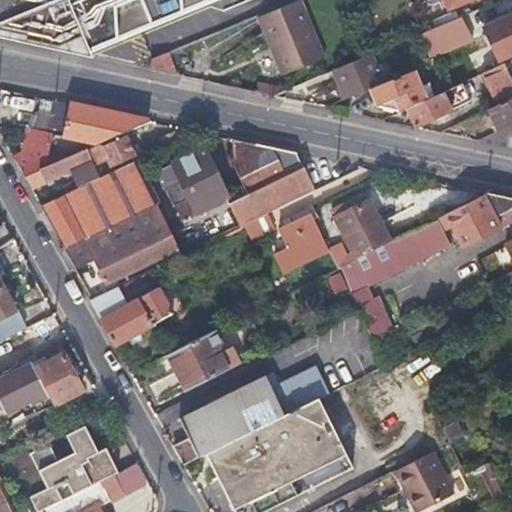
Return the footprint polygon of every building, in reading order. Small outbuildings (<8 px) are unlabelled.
[(0,0),(0,36),(77,53),(207,0),(0,0)] [(294,0),(255,16),(269,49),(275,46),(288,74),(324,59),(298,0),(294,0)] [(445,0),(449,9),(468,0),(445,0)] [(511,12),(482,26),(490,42),(498,58),(511,51),(511,12)] [(421,34),(426,44),(430,55),(470,37),(460,16),(421,34)] [(281,77),(288,74),(275,46),(269,49),(281,77)] [(177,73),(170,53),(153,60),(151,69),(177,73)] [(368,91),(384,84),(371,55),(334,72),(348,100),(368,91)] [(511,58),(504,63),(482,72),(497,104),(511,97),(511,58)] [(413,70),(384,84),(368,91),(375,108),(399,111),(405,108),(427,98),(413,70)] [(278,97),(293,100),(309,103),(330,92),(324,76),(291,91),(278,97)] [(462,82),(427,98),(405,108),(409,117),(413,126),(415,126),(470,99),(462,82)] [(262,84),(260,93),(278,97),(291,91),(262,84)] [(511,97),(497,104),(489,108),(498,129),(511,122),(511,97)] [(73,137),(95,142),(99,141),(144,120),(55,100),(49,131),(25,125),(21,144),(25,148),(13,158),(23,176),(63,157),(47,148),(51,132),(73,137)] [(47,148),(63,157),(85,148),(95,142),(73,137),(51,132),(47,148)] [(85,148),(99,178),(114,172),(112,167),(136,156),(124,134),(101,145),(99,141),(95,142),(85,148)] [(236,168),(246,190),(259,218),(270,213),(314,192),(295,152),(234,139),(236,168)] [(85,148),(63,157),(23,176),(30,190),(85,164),(90,175),(73,183),(76,189),(99,178),(85,148)] [(181,219),(167,226),(181,255),(243,225),(259,218),(246,190),(227,198),(204,149),(158,170),(181,219)] [(99,178),(76,189),(39,206),(63,249),(156,203),(160,200),(141,159),(114,172),(99,178)] [(439,224),(443,233),(451,249),(511,217),(511,198),(486,193),(435,218),(439,224)] [(391,239),(380,218),(369,197),(333,214),(355,257),(391,239)] [(167,226),(156,203),(63,249),(90,299),(87,300),(113,344),(170,311),(147,271),(181,255),(167,226)] [(277,227),(270,213),(259,218),(243,225),(250,239),(272,229),(277,227)] [(272,229),(276,238),(281,247),(269,253),(277,272),(326,250),(307,213),(277,227),(272,229)] [(433,227),(439,224),(435,218),(391,239),(355,257),(343,263),(334,267),(341,282),(346,293),(443,247),(433,227)] [(511,241),(499,248),(510,270),(511,269),(511,241)] [(336,249),(327,253),(334,267),(343,263),(336,249)] [(0,333),(3,339),(25,327),(14,310),(13,311),(0,289),(0,268),(1,268),(0,267),(0,333)] [(331,287),(341,282),(334,267),(324,272),(331,287)] [(511,269),(510,270),(487,281),(495,297),(506,291),(511,303),(511,269)] [(357,315),(368,337),(378,332),(379,332),(369,309),(357,315)] [(184,391),(205,379),(226,368),(217,351),(224,348),(213,328),(164,353),(184,391)] [(368,337),(383,368),(394,363),(378,332),(368,337)] [(80,399),(78,395),(76,392),(80,389),(55,344),(37,354),(41,359),(29,366),(32,370),(47,397),(52,405),(58,402),(62,409),(80,399)] [(314,401),(321,398),(327,395),(313,367),(275,385),(269,374),(176,420),(185,436),(170,443),(182,464),(206,452),(314,401)] [(47,397),(32,370),(15,380),(30,406),(47,397)] [(263,511),(348,472),(314,401),(206,452),(235,511),(263,511)] [(449,443),(456,439),(463,436),(455,419),(441,425),(449,443)] [(97,453),(91,440),(85,428),(67,437),(75,454),(60,462),(51,445),(31,455),(47,489),(31,498),(38,511),(42,511),(87,489),(112,477),(118,474),(105,449),(97,453)] [(453,492),(432,451),(395,469),(416,510),(453,492)] [(121,493),(112,477),(87,489),(96,505),(121,493)] [(0,511),(15,511),(0,482),(0,511)]
